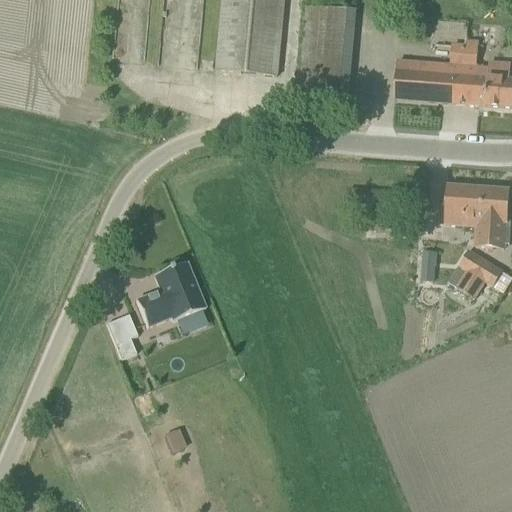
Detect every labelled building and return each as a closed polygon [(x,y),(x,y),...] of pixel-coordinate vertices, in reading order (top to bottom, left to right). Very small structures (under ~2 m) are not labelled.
[(284,0),(223,0),(216,74),(277,79),(284,0)] [(511,82),(509,83),(510,69),(490,67),(490,71),(397,64),(394,102),(511,111),(511,82)] [(445,227),(477,229),(478,229),(479,209),(483,209),(485,192),(448,190),(445,227)] [(392,194),(349,192),(348,208),(391,210),(392,194)] [(509,194),(485,192),(483,209),(479,209),(478,229),(477,229),(475,251),(506,253),(506,247),(510,248),(511,224),(507,224),(509,194)] [(468,254),(457,271),(465,276),(455,292),(475,304),(484,288),(492,293),(502,276),(468,254)] [(434,288),(435,267),(436,257),(422,256),(420,287),(434,288)] [(205,312),(186,266),(153,279),(159,294),(135,304),(147,331),(171,322),(172,326),(205,312)] [(130,342),(114,349),(120,364),(136,357),(130,342)]
